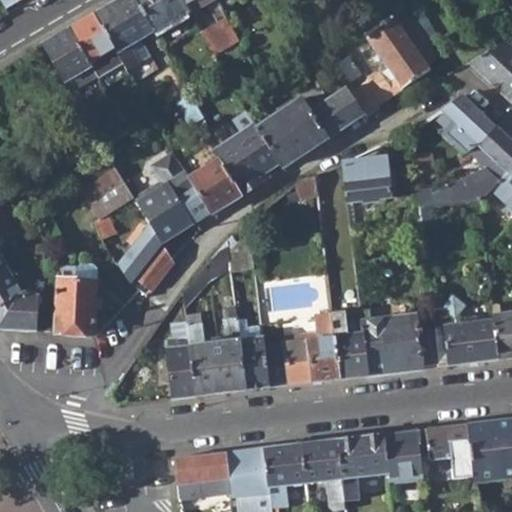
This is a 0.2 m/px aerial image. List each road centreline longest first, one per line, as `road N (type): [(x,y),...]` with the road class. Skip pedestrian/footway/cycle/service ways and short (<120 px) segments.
road 1 (residential): [(92,430),(94,400),(130,340),(232,217),(363,128),(452,80),(473,83),(511,119)]
road 2 (residential): [(92,430),(124,434),(511,388)]
